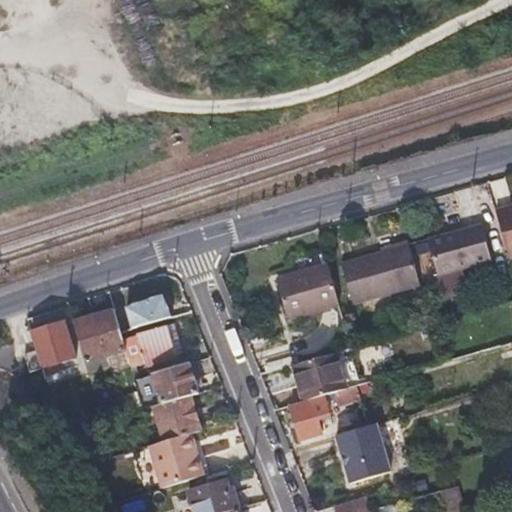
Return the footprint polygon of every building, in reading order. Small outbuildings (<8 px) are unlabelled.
[(0,0),(0,11),(1,11),(3,16),(20,10),(16,0),(0,0)] [(511,205),(497,210),(509,256),(511,255),(511,205)] [(481,225),(427,239),(436,274),(490,259),(481,225)] [(408,244),(375,253),(343,262),(353,303),(418,286),(408,244)] [(338,302),(333,282),(327,262),(277,274),(287,315),(338,302)] [(93,318),(104,359),(125,353),(121,340),(113,313),(93,318)] [(84,364),(104,359),(93,318),(73,324),(84,364)] [(36,350),(41,367),(74,358),(63,324),(31,332),(36,350)] [(165,327),(142,333),(135,335),(144,363),(144,364),(173,357),(165,327)] [(121,340),(125,353),(126,357),(134,355),(137,365),(144,363),(135,335),(121,340)] [(36,350),(31,351),(25,353),(30,370),(41,367),(36,350)] [(303,403),(344,390),(332,352),(291,365),(303,403)] [(159,405),(187,396),(195,394),(186,363),(150,374),(159,405)] [(303,403),(296,405),(290,406),(300,441),(320,435),(316,420),(328,416),(326,410),(360,400),(356,387),(344,390),(303,403)] [(116,402),(120,416),(128,414),(141,410),(137,395),(116,402)] [(198,431),(193,414),(187,396),(159,405),(151,407),(161,442),(198,431)] [(115,399),(105,402),(94,404),(99,422),(111,419),(120,416),(116,402),(115,399)] [(120,416),(111,419),(115,430),(131,425),(128,414),(120,416)] [(374,424),(333,436),(339,455),(338,455),(342,465),(343,465),(349,484),(391,471),(374,424)] [(188,434),(146,446),(158,488),(200,476),(188,434)] [(223,511),(236,509),(230,489),(226,490),(223,482),(187,492),(193,511),(223,511)] [(444,511),(456,511),(449,489),(439,492),(442,502),(444,511)] [(408,511),(442,502),(439,492),(369,511),(365,497),(335,506),(337,511),(408,511)]
